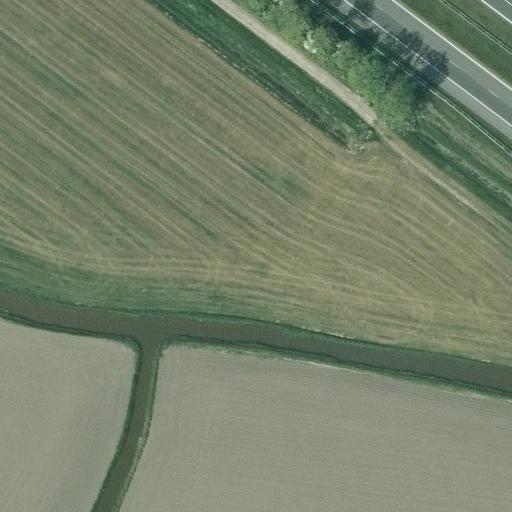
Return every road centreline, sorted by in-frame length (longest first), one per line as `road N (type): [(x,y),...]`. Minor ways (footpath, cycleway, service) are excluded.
road 1 (track): [(218,0),(511,226)]
road 2 (motorway): [(356,0),(511,116)]
